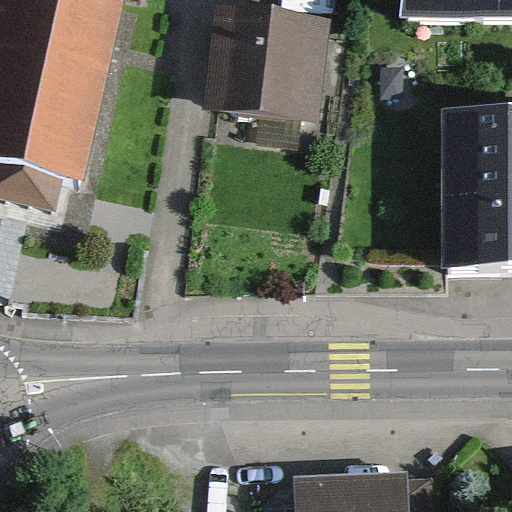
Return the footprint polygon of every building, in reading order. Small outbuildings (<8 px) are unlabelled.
[(0,0),(0,214),(2,215),(30,221),(36,191),(127,202),(159,57),(172,0),(0,0)] [(511,0),(406,0),(400,38),(511,38),(511,0)] [(328,35),(220,21),(215,60),(207,119),(315,133),(328,35)] [(511,127),(441,127),(441,287),(511,287),(511,127)] [(410,511),(409,488),(297,492),(297,511),(410,511)]
